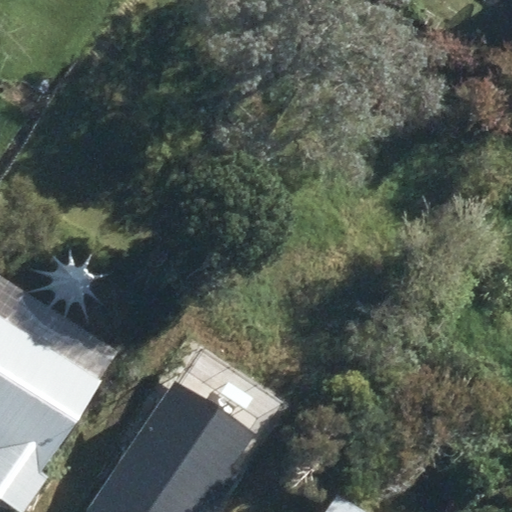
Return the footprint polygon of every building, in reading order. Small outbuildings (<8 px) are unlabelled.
[(0,505),(10,511),(20,511),(38,484),(31,480),(89,389),(0,332),(0,505)] [(76,511),(211,511),(231,482),(223,476),(244,443),(159,388),(76,511)] [(352,479),(396,507),(426,458),(382,431),(352,479)] [(440,511),(488,511),(492,505),(458,484),(440,511)] [(311,511),(336,511),(319,501),(311,511)]
